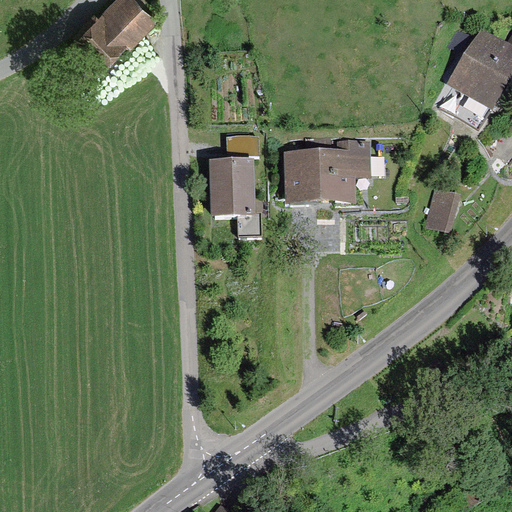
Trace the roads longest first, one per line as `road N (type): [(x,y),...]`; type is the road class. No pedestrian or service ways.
road 1 (residential): [(171,0),(193,419),(217,468)]
road 2 (tertiary): [(511,237),(442,303),(246,447)]
road 3 (residential): [(246,447),(257,459),(301,451),(394,414),(511,346)]
